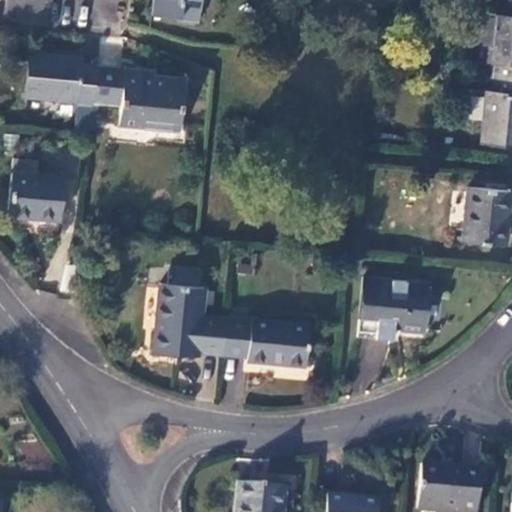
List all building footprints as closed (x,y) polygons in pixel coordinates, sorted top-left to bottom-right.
[(154,0),(152,16),(179,18),(178,21),(197,23),(199,0),(154,0)] [(493,17),(476,16),(473,40),(477,45),(487,46),(485,64),(496,64),(495,77),(511,78),(511,16),(494,15),(493,17)] [(82,58),(30,53),(26,97),(93,103),(96,66),(81,64),(82,58)] [(154,72),(96,66),(93,103),(119,105),(117,126),(179,132),(184,79),(153,77),(154,72)] [(511,78),(495,77),(493,94),(486,94),(480,144),(511,146),(511,78)] [(93,128),(94,107),(74,106),(74,127),(93,128)] [(39,160),(13,158),(7,216),(60,220),(63,177),(38,175),(39,160)] [(511,191),(466,187),(461,242),(506,246),(511,191)] [(199,274),(168,271),(167,285),(159,284),(153,352),(197,357),(197,353),(223,355),(226,318),(201,316),(203,288),(197,287),(199,274)] [(429,283),(363,277),(357,337),(393,340),(394,326),(400,327),(400,331),(425,334),(429,283)] [(311,325),(226,317),(226,318),(223,355),(248,358),(247,361),(307,366),(311,325)] [(475,511),(479,470),(419,464),(415,509),(446,511),(475,511)] [(281,511),(283,487),(236,483),(234,511),(281,511)] [(376,511),(377,501),(325,496),(323,511),(376,511)]
